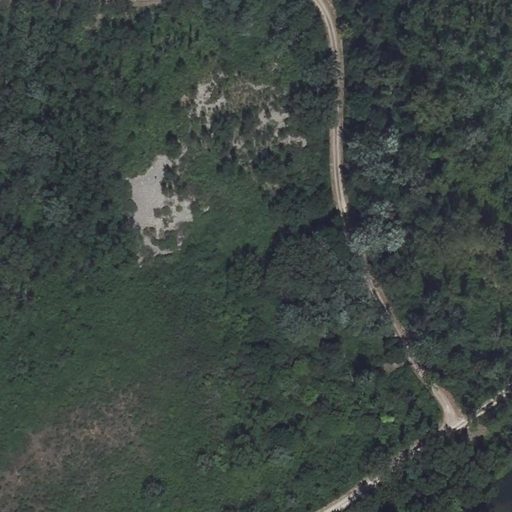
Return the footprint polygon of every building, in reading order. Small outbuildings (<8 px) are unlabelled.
[(511,189),(497,204),(505,213),(511,206),(511,189)] [(490,222),(483,229),(496,242),(503,235),(490,222)] [(469,289),(464,292),(475,310),(480,307),(477,303),(480,301),(474,291),(472,293),(469,289)] [(340,365),(316,366),(316,375),(340,375),(340,365)] [(376,392),(376,379),(347,378),(347,390),(376,392)]
